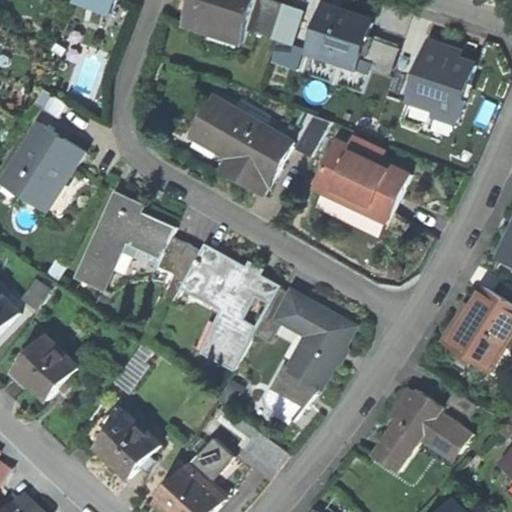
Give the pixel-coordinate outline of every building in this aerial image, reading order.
[(195,0),(188,24),(212,33),(215,25),(248,37),(251,30),(260,0),(195,0)] [(271,0),(260,0),(251,30),(279,40),(290,6),(271,0)] [(290,6),(279,40),(296,45),(307,12),(290,6)] [(363,62),(377,23),(346,12),(345,15),(328,9),(313,51),(332,57),(334,52),(363,62)] [(441,110),(439,115),(460,123),(480,66),(460,59),(463,52),(433,42),(413,100),(441,110)] [(47,90),(38,103),(62,119),(71,105),(47,90)] [(262,191),(272,173),(277,175),(296,141),(218,97),(199,130),(236,151),(225,170),(262,191)] [(336,124),(318,117),(299,148),(316,158),(336,124)] [(44,123),(8,178),(25,188),(21,194),(50,213),(89,152),(44,123)] [(341,141),(319,187),(358,206),(362,198),(396,214),(414,176),(341,141)] [(166,257),(176,236),(180,227),(142,209),(145,203),(120,192),(79,278),(105,290),(128,240),(166,257)] [(177,273),(191,243),(176,236),(166,257),(162,266),(177,273)] [(511,241),(503,260),(511,264),(511,241)] [(185,288),(206,251),(191,243),(177,273),(166,297),(179,305),(187,289),(185,288)] [(267,318),(284,288),(285,286),(262,274),(265,268),(254,262),(250,268),(209,245),(206,251),(185,288),(187,289),(225,310),(202,350),(238,370),(267,318)] [(283,319),(297,296),(284,288),(267,318),(281,325),(285,319),(283,319)] [(511,304),(488,289),(453,345),(494,371),(511,341),(511,304)] [(0,290),(0,337),(24,313),(0,290)] [(283,319),(285,319),(313,335),(294,368),(288,364),(276,386),(311,405),(322,385),(325,387),(358,328),(297,294),(297,296),(283,319)] [(49,337),(16,372),(31,387),(34,384),(51,401),(82,368),(49,337)] [(144,345),(117,381),(132,393),(153,366),(148,362),(155,353),(144,345)] [(420,394),(414,389),(401,408),(407,413),(376,455),(401,474),(425,441),(456,463),(476,436),(445,413),(448,409),(422,390),(420,394)] [(458,391),(451,403),(474,418),(481,407),(458,391)] [(103,417),(83,439),(97,453),(102,449),(134,480),(165,447),(132,416),(131,417),(122,408),(108,422),(103,417)] [(224,418),(254,441),(262,431),(232,409),(224,418)] [(262,460),(257,466),(275,480),(294,456),(262,431),(254,441),(248,449),(262,460)] [(218,438),(159,503),(169,511),(218,511),(230,500),(214,485),(239,457),(218,438)] [(39,511),(25,499),(12,511),(39,511)] [(466,511),(457,502),(446,511),(466,511)]
